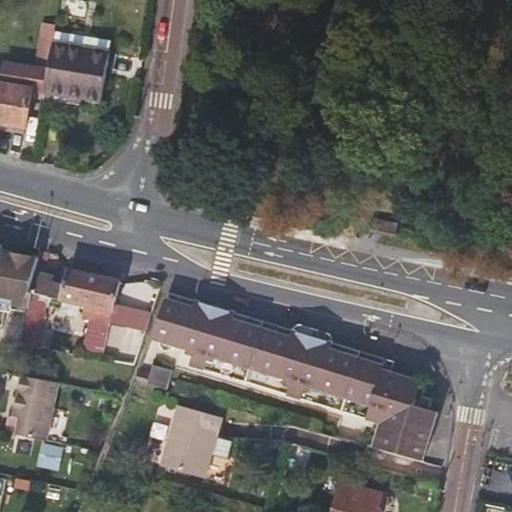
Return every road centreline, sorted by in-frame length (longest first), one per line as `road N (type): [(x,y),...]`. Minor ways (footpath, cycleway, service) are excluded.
road 1 (secondary): [(496,301),(146,211)]
road 2 (secondary): [(144,258),(488,337)]
road 3 (tertiary): [(172,0),(146,211)]
road 4 (tertiary): [(456,511),(488,337)]
road 5 (secondary): [(146,211),(0,175)]
road 6 (secondary): [(0,217),(144,258)]
